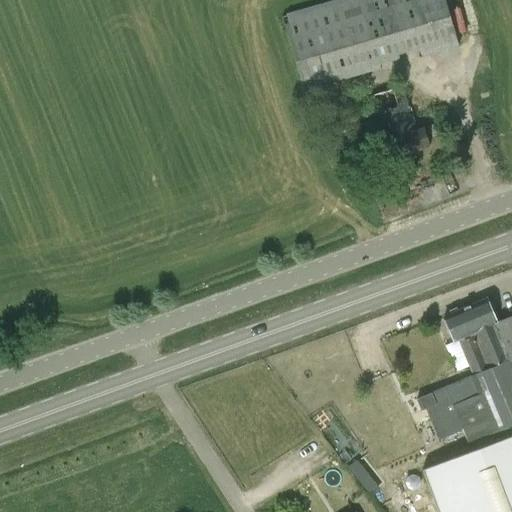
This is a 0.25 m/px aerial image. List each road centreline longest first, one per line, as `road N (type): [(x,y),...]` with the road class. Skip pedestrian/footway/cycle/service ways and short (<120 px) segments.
road 1 (unclassified): [(0,384),(511,198)]
road 2 (secondary): [(0,435),(511,249)]
